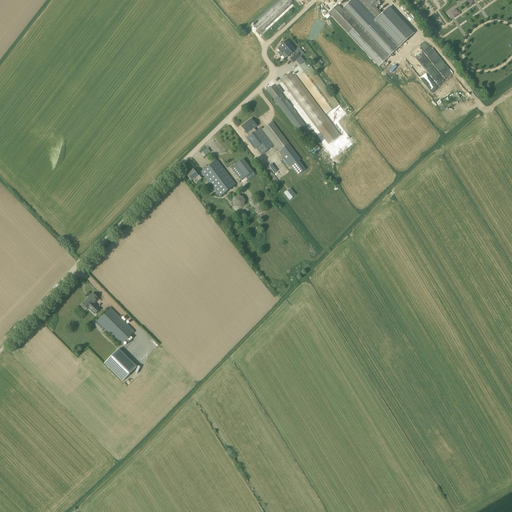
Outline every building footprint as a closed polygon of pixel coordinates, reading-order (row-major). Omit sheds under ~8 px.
[(290,0),(281,0),(254,26),(260,33),(293,3),(290,0)] [(329,13),(379,67),(389,57),(413,34),(389,8),(382,14),(375,7),(380,3),(378,0),(377,0),(351,0),(342,9),(338,5),(329,13)] [(280,47),(277,49),(279,52),(278,53),(280,56),(282,55),(285,53),(288,57),(291,54),(293,56),(290,59),(293,62),(302,55),(304,54),(299,48),(296,51),(292,47),(291,49),(285,42),(284,41),(282,43),(283,44),(279,47),(280,47)] [(304,63),(294,70),(326,114),(337,107),(304,63)] [(329,144),(338,137),(290,73),(281,80),(329,144)] [(274,85),(267,90),(274,99),(299,133),(307,128),(281,94),(283,92),(278,85),(276,87),(274,85)] [(247,123),(242,127),(247,134),(248,133),(249,136),(246,138),(255,149),(256,148),(261,155),(275,145),(293,169),(298,176),(306,169),(300,161),(301,160),(272,122),(262,130),(261,127),(259,129),(256,131),(254,128),(257,126),(251,119),(246,122),(246,123),(247,123)] [(313,154),(321,150),(318,145),(310,149),(313,154)] [(202,151),(205,156),(210,152),(207,147),(202,151)] [(217,160),(201,172),(217,193),(215,194),(218,198),(220,197),(236,185),(217,160)] [(243,160),(232,169),(239,178),(241,181),(246,177),(249,181),(255,176),(243,160)] [(277,171),(272,164),(269,166),(274,173),(277,171)] [(193,170),(187,174),(191,180),(195,178),(198,182),(202,179),(198,174),(197,175),(193,170)] [(293,197),(287,190),(284,193),(289,199),(293,197)] [(234,198),(233,203),(236,207),(240,208),(244,205),(245,201),(243,197),(238,196),(234,198)] [(98,299),(93,293),(82,304),(83,304),(82,306),(82,307),(85,310),(86,310),(87,309),(88,309),(89,309),(95,314),(99,311),(93,305),(98,299)] [(110,308),(97,321),(94,324),(101,332),(105,328),(121,345),(134,332),(110,308)] [(119,349),(104,364),(122,382),(137,367),(119,349)]
